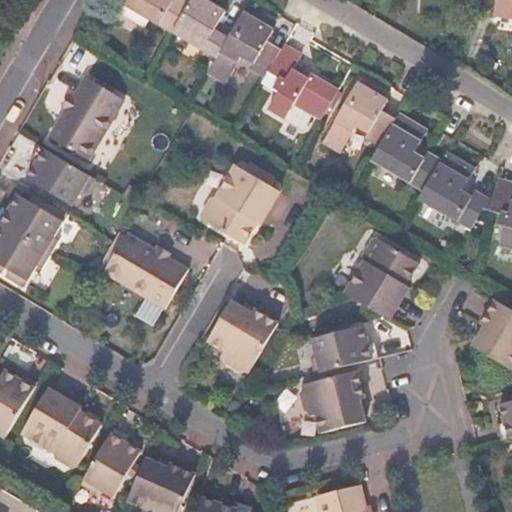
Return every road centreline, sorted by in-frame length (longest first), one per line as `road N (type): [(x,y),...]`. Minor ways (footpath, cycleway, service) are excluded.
road 1 (residential): [(152,396),(276,468),(429,431),(415,371),(455,300)]
road 2 (residential): [(318,0),(511,117)]
road 3 (residential): [(0,305),(152,396)]
road 4 (residential): [(226,260),(152,396)]
road 5 (residential): [(0,106),(62,0)]
